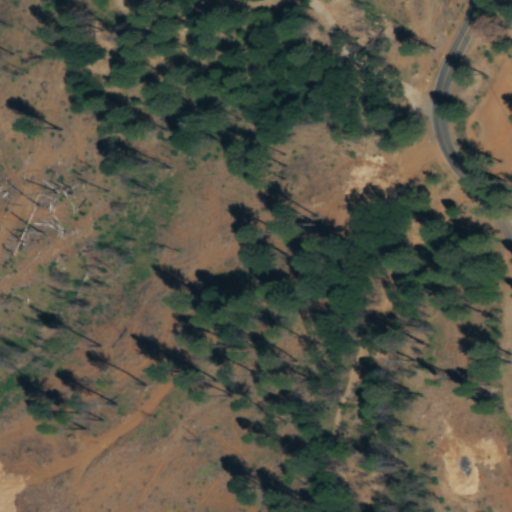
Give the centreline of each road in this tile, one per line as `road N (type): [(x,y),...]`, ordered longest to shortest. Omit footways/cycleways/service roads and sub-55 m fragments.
road 1 (track): [(382,511),(366,389),(393,309),(511,68)]
road 2 (tertiary): [(511,236),(451,155),(440,117),(445,77),(482,0)]
